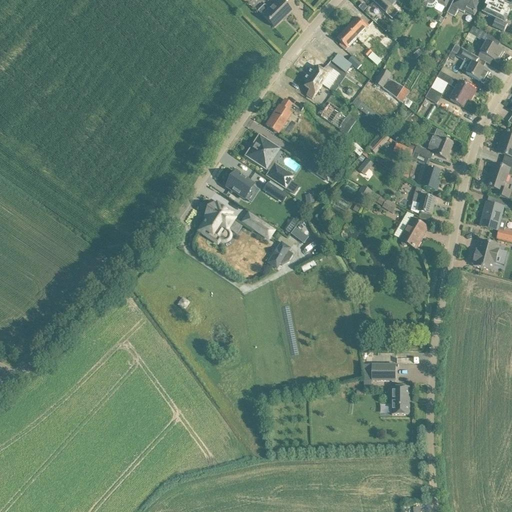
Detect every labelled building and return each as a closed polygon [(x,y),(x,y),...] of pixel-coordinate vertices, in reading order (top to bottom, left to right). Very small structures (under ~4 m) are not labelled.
[(280,0),(279,0),(269,10),(264,5),(258,12),(274,28),(291,11),(284,4),(280,0)] [(370,0),(374,3),(385,14),(392,20),(399,13),(393,7),(397,2),(394,0),(370,0)] [(422,0),(420,5),(427,8),(429,9),(431,9),(433,8),(435,7),(437,6),(438,4),(445,8),(449,0),(422,0)] [(479,8),(477,7),(479,0),(454,0),(447,14),(454,18),(458,11),(464,14),(465,12),(474,16),(479,8)] [(493,27),(495,29),(504,33),(508,25),(505,24),(511,10),(511,6),(505,3),(500,0),(500,1),(498,0),(489,0),(483,13),(496,20),(493,27)] [(363,2),(358,6),(363,10),(367,6),(363,2)] [(358,18),(348,29),(358,39),(369,28),(370,26),(364,21),(362,22),(358,18)] [(488,36),(473,27),(469,35),(472,36),(473,34),(485,41),(488,36)] [(348,29),(338,39),(342,43),(340,45),(346,51),(358,39),(348,29)] [(487,42),(478,58),(479,59),(490,66),(493,61),(498,63),(505,52),(487,42)] [(479,59),(478,58),(461,49),(459,51),(453,48),(451,52),(457,56),(456,57),(472,66),(467,75),(484,84),(491,73),(476,65),(479,59)] [(363,54),(368,58),(372,53),(368,49),(363,54)] [(338,55),(332,62),(346,73),(352,67),(338,55)] [(348,62),(357,70),(362,65),(353,57),(348,62)] [(312,69),(308,75),(323,85),(333,70),(327,67),(324,71),(319,68),(316,72),(312,69)] [(443,68),(440,73),(460,84),(460,83),(463,79),(443,68)] [(396,99),(403,88),(389,79),(391,75),(382,70),(375,83),(396,99)] [(476,92),(467,87),(460,83),(460,84),(440,73),(437,79),(456,90),(450,101),(463,109),(470,96),(473,98),(476,92)] [(323,85),(308,75),(304,81),(308,84),(305,88),(310,91),(307,96),(313,100),(323,85)] [(404,88),(403,88),(396,99),(402,104),(405,99),(410,91),(404,88)] [(430,90),(426,98),(437,104),(442,96),(430,90)] [(353,104),(369,115),(372,110),(357,99),(353,104)] [(279,106),(266,126),(278,134),(291,114),(287,111),(291,105),(285,100),(280,107),(279,106)] [(348,135),(358,121),(331,103),(321,117),(348,135)] [(511,128),(510,133),(505,131),(501,141),(503,142),(499,153),(498,152),(497,153),(511,158),(511,128)] [(383,133),(376,141),(382,147),(389,139),(383,133)] [(259,137),(246,157),(270,172),(267,176),(285,189),(294,194),(298,188),(290,182),(293,177),(271,163),(275,157),(279,150),(274,146),(265,140),(266,139),(262,136),(261,138),(259,137)] [(434,155),(438,156),(447,160),(454,144),(434,136),(431,142),(428,150),(435,153),(434,155)] [(361,157),(366,151),(353,140),(348,146),(361,157)] [(393,153),(408,159),(412,151),(397,144),(393,153)] [(432,155),(410,145),(408,148),(414,151),(413,154),(430,161),(432,155)] [(430,161),(413,154),(410,160),(427,168),(430,161)] [(370,170),(374,164),(368,159),(364,164),(370,170)] [(389,161),(385,168),(394,172),(398,166),(389,161)] [(321,165),(316,173),(328,181),(329,181),(333,184),(337,177),(333,174),(334,174),(321,165)] [(496,195),(506,198),(511,199),(511,186),(505,184),(509,170),(494,165),(493,166),(495,166),(491,177),(490,177),(486,186),(498,190),(496,195)] [(430,168),(430,169),(422,167),(416,184),(424,187),(437,191),(440,183),(437,182),(440,172),(430,168)] [(230,193),(227,197),(246,209),(255,195),(237,182),(234,186),(229,193),(230,193)] [(269,182),(263,191),(277,200),(282,191),(269,182)] [(362,186),(354,200),(365,206),(369,199),(383,207),(382,208),(393,214),(398,207),(387,200),(387,201),(372,192),(362,186)] [(432,216),(436,200),(416,194),(411,212),(419,215),(420,212),(432,216)] [(506,222),(499,220),(503,208),(487,204),(481,227),(500,232),(498,239),(511,242),(511,232),(505,230),(506,222)] [(208,218),(202,228),(207,231),(206,233),(219,241),(220,242),(221,243),(222,243),(224,243),(225,243),(227,242),(228,242),(229,241),(230,239),(231,238),(231,236),(231,235),(230,234),(230,232),(229,231),(228,230),(226,229),(224,228),(227,225),(229,226),(234,218),(229,216),(231,214),(217,205),(216,207),(214,205),(206,217),(208,218)] [(248,214),(243,222),(268,239),(274,231),(248,214)] [(400,240),(408,244),(416,249),(415,248),(422,235),(424,236),(428,229),(412,219),(400,240)] [(288,222),(284,228),(289,232),(294,226),(288,222)] [(297,229),(292,234),(306,244),(310,238),(297,229)] [(476,255),(473,265),(475,265),(474,267),(492,272),(494,264),(496,264),(497,263),(505,265),(508,253),(500,251),(500,250),(498,250),(499,246),(481,241),(479,251),(477,256),(476,255)] [(280,264),(282,266),(289,262),(294,255),(289,251),(282,246),(271,263),(278,267),(280,264)] [(372,382),(396,382),(396,366),(372,365),(372,382)] [(392,416),(410,416),(410,388),(392,388),(392,416)]
